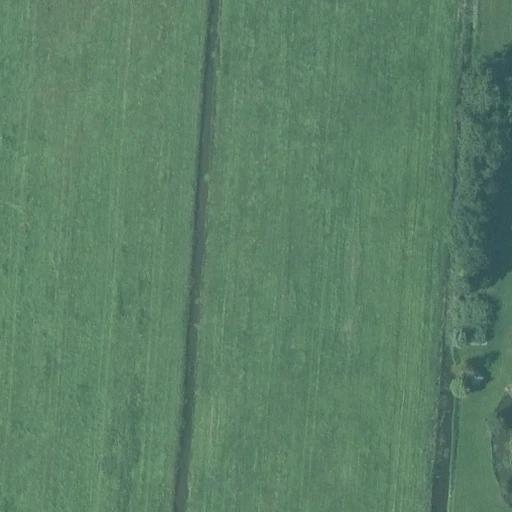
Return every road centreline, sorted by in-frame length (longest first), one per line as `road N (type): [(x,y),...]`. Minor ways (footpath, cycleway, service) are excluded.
road 1 (track): [(211,511),(224,305),(270,0)]
road 2 (track): [(131,511),(169,0)]
